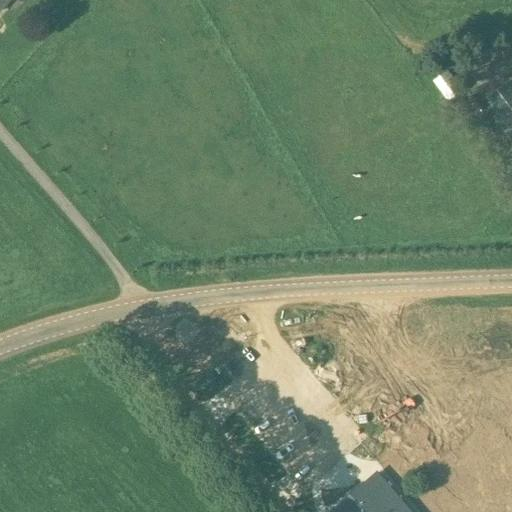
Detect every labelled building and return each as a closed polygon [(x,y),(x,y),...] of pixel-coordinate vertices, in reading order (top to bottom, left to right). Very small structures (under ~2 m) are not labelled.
[(0,0),(0,10),(8,0),(0,0)] [(433,80),(448,102),(463,92),(448,71),(433,80)] [(511,80),(487,99),(510,130),(507,133),(511,139),(511,80)] [(211,376),(205,381),(209,386),(215,381),(211,376)] [(328,498),(320,505),(326,511),(409,511),(369,463),(328,498)]
